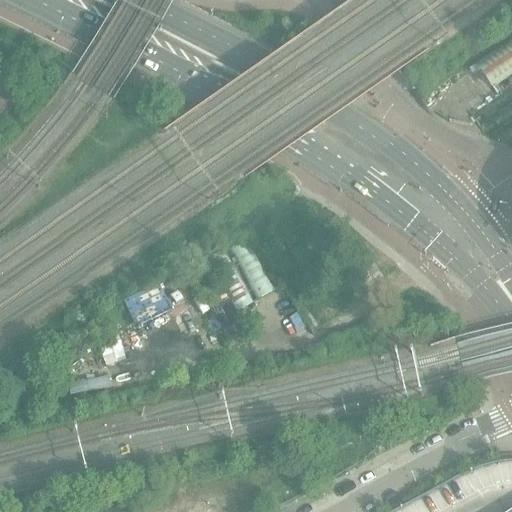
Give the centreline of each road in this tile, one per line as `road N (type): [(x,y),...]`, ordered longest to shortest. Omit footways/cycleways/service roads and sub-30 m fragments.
road 1 (primary): [(32,0),(303,143),(436,241)]
road 2 (primary): [(462,211),(413,161),(336,105),(135,0)]
road 3 (residential): [(506,179),(479,152),(399,104),(326,0)]
road 4 (unclassified): [(331,511),(511,418)]
